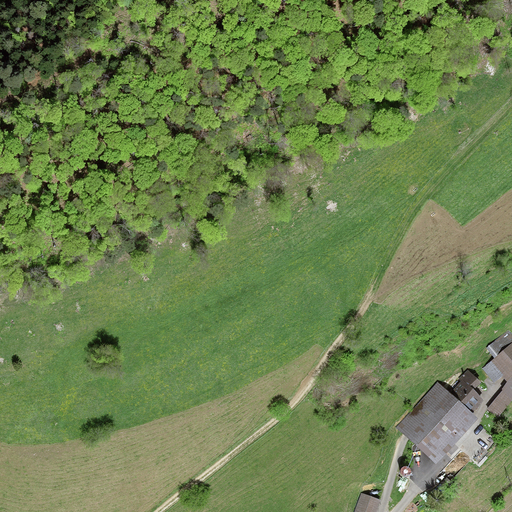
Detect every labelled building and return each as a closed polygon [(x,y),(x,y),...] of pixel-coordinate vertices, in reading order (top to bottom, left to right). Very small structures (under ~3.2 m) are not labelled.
[(494,358),(482,369),(494,382),(502,376),(507,381),(511,377),(511,333),(508,329),(486,349),(494,358)] [(486,400),(474,389),(480,382),(468,370),(460,379),(461,381),(450,393),(437,381),(395,427),(435,464),(479,418),(474,413),(486,400)] [(511,377),(507,381),(502,389),(502,390),(511,400),(511,399),(511,377)] [(502,390),(487,409),(498,418),(511,400),(502,390)] [(399,472),(399,474),(400,476),(401,477),(403,478),(405,478),(407,477),(409,476),(409,474),(410,472),(409,470),(408,469),(406,468),(404,468),(402,469),(400,470),(399,472)] [(374,511),(378,502),(361,496),(355,511),(374,511)]
